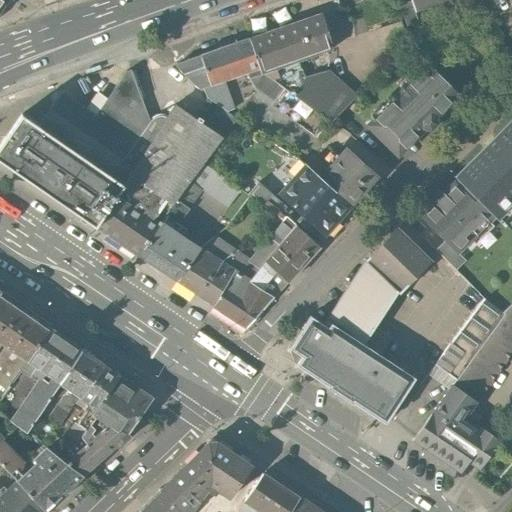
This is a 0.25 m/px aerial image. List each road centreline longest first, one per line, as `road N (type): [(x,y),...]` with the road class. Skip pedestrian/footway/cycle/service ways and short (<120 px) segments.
road 1 (residential): [(511,79),(227,378)]
road 2 (secondary): [(0,215),(227,378)]
road 3 (secondary): [(227,378),(414,511)]
road 4 (tertiary): [(97,511),(227,378)]
road 5 (primary): [(0,61),(140,14)]
